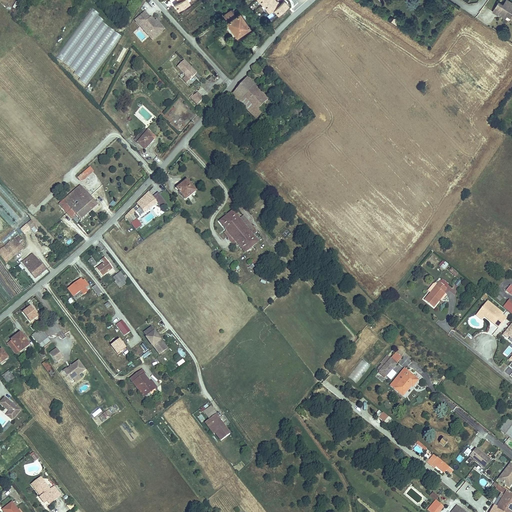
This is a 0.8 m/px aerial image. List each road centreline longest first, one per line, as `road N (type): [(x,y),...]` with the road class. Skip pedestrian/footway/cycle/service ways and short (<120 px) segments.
road 1 (unclassified): [(0,318),(96,236),(232,85)]
road 2 (unknown): [(511,454),(409,360)]
